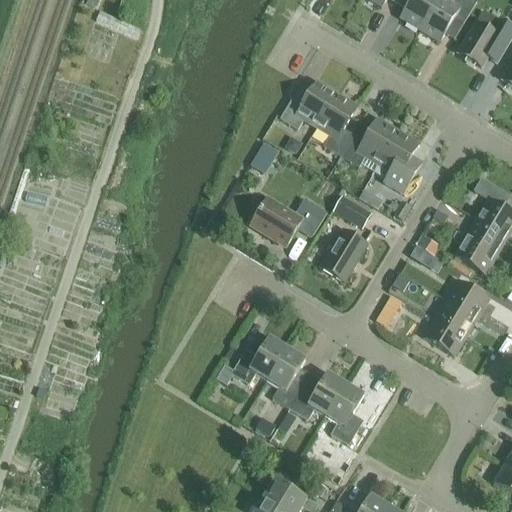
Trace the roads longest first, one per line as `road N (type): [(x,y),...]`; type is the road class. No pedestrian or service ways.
road 1 (residential): [(475,416),(236,269)]
road 2 (residential): [(511,157),(319,40)]
road 3 (residential): [(467,511),(434,489),(475,416)]
